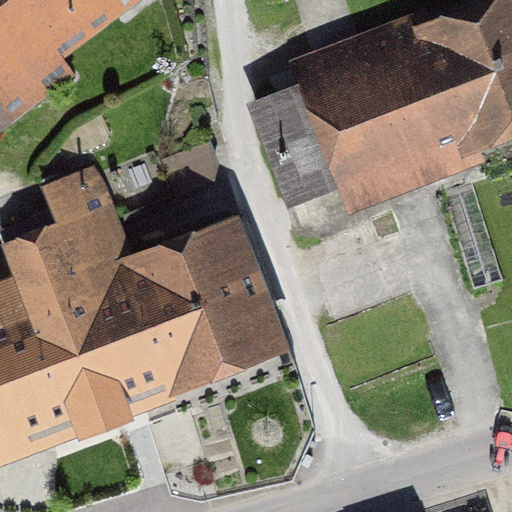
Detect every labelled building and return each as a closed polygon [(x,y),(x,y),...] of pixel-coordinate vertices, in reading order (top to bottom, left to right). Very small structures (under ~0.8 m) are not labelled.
[(0,0),(0,67),(90,0),(0,0)] [(511,7),(258,105),(293,194),(345,174),(348,181),(378,170),(383,184),(397,190),(442,172),(449,158),(443,144),(511,117),(511,7)] [(20,277),(0,283),(0,438),(262,338),(225,240),(123,279),(102,223),(172,196),(157,153),(46,195),(61,233),(11,252),(20,277)] [(502,280),(470,181),(441,191),(473,289),(502,280)] [(325,325),(349,389),(435,356),(410,291),(325,325)]
